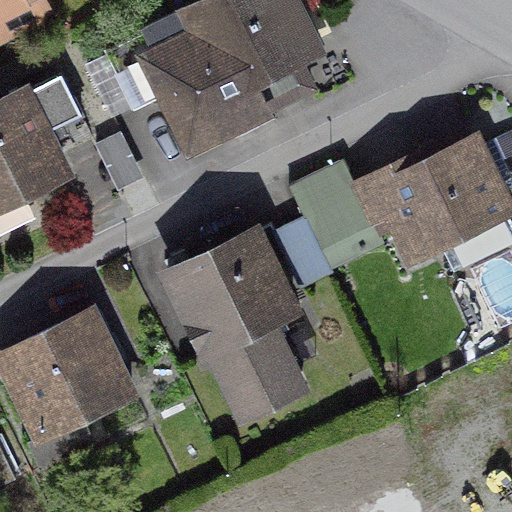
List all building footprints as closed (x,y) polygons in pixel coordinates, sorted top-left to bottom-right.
[(32,0),(0,0),(0,34),(40,15),(32,0)] [(173,16),(102,51),(130,108),(159,94),(185,148),(307,88),(292,58),(301,54),(306,41),(285,0),(205,0),(190,8),(186,0),(172,0),(167,3),(173,16)] [(83,127),(57,73),(0,101),(0,201),(59,173),(45,145),(83,127)] [(114,190),(140,178),(117,132),(91,144),(114,190)] [(410,255),(502,210),(469,140),(413,167),(407,155),(344,186),(333,163),(285,187),(296,209),(314,245),(315,245),(387,209),(410,255)] [(315,245),(314,245),(296,209),(265,224),(296,286),(327,270),(315,245)] [(289,307),(252,231),(186,262),(180,250),(168,257),(174,269),(163,274),(201,350),(210,346),(243,412),(291,389),(259,322),(289,307)] [(0,363),(35,436),(125,392),(86,311),(0,352),(0,363)]
